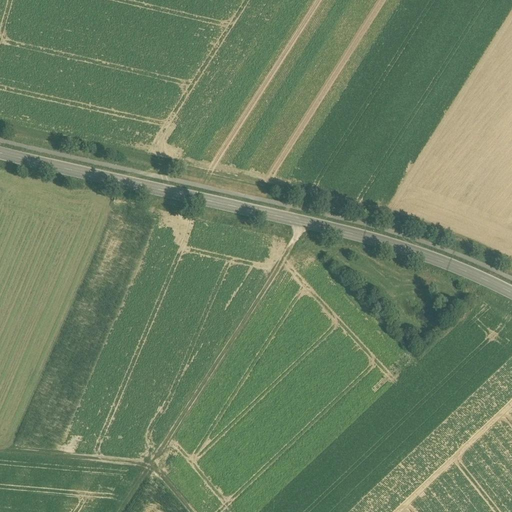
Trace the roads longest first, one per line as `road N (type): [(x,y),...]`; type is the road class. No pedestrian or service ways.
road 1 (tertiary): [(0,154),(381,242),(511,293)]
road 2 (track): [(304,223),(153,460),(0,448)]
road 3 (track): [(121,511),(153,460),(194,511)]
